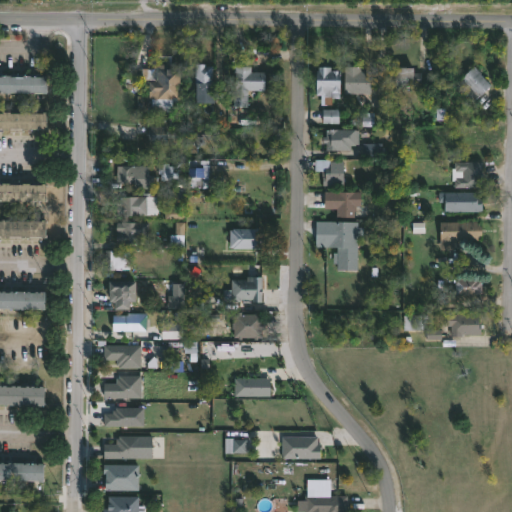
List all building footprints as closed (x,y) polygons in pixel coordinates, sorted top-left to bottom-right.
[(181,64),(179,98),(173,98),(172,111),(151,110),(152,98),(148,98),(148,82),(140,82),(141,67),(153,68),(153,63),(181,64)] [(204,63),(204,65),(211,65),(211,82),(213,82),(213,102),(203,102),(203,105),(199,105),(199,102),(193,102),(194,63),(204,63)] [(487,98),(478,106),(456,82),(473,65),(491,84),(481,92),(487,98)] [(263,72),(263,90),(247,89),(246,106),(232,106),(232,97),(230,97),(231,88),(233,88),(233,66),(250,66),(250,71),(263,72)] [(329,66),(329,70),(338,70),(338,96),(330,96),(330,104),(320,104),(320,95),(314,95),(315,70),(317,70),(317,66),(329,66)] [(359,66),(359,70),(369,70),(369,85),(357,85),(357,95),(343,95),(344,66),(359,66)] [(411,66),(411,70),(421,70),(420,84),(384,88),(384,73),(395,74),(395,66),(411,66)] [(10,74),(10,76),(23,76),(23,74),(47,76),(47,93),(31,91),(30,93),(11,91),(11,92),(2,92),(2,90),(0,90),(0,74),(2,75),(2,74),(10,74)] [(0,111),(11,110),(11,112),(22,112),(22,111),(43,112),(43,111),(47,111),(47,132),(35,132),(35,129),(25,129),(25,132),(11,132),(11,128),(3,128),(3,131),(0,131),(0,111)] [(339,112),(324,112),(324,124),(339,124),(339,112)] [(165,141),(150,142),(149,126),(168,125),(167,116),(175,116),(175,133),(168,134),(169,141),(165,141)] [(357,139),(357,148),(350,147),(350,151),(325,151),(325,143),(321,143),(321,136),(324,136),(324,128),(357,129),(357,139)] [(214,159),(213,187),(192,187),(192,176),(190,176),(191,159),(214,159)] [(329,159),(329,161),(342,161),(342,184),(321,185),(321,175),(323,174),(323,171),(313,171),(313,159),(329,159)] [(480,164),(480,187),(453,187),(453,180),(455,180),(455,177),(461,177),(461,171),(454,171),(453,161),(480,162),(480,164)] [(130,165),(130,166),(146,167),(146,176),(152,176),(152,187),(139,187),(139,181),(135,181),(135,183),(115,182),(115,165),(130,165)] [(11,182),(11,184),(22,184),(22,182),(30,183),(30,184),(46,183),(46,202),(0,201),(0,182),(1,183),(1,182),(11,182)] [(153,187),(154,196),(156,196),(156,209),(159,209),(159,214),(117,215),(116,196),(145,196),(145,187),(153,187)] [(353,206),(353,217),(335,217),(335,208),(323,208),(323,191),(359,192),(359,206),(353,206)] [(476,191),(476,196),(481,196),(481,203),(486,203),(486,207),(480,207),(480,211),(444,211),(443,202),(438,202),(438,192),(476,191)] [(204,218),(220,218),(220,200),(204,200),(204,218)] [(46,219),(46,222),(49,222),(50,237),(45,237),(45,240),(32,240),(32,236),(23,236),(23,240),(11,239),(11,236),(3,235),(3,240),(0,240),(0,219),(2,220),(2,219),(42,221),(42,219),(46,219)] [(356,221),(356,227),(362,227),(362,236),(356,236),(357,270),(336,270),(336,263),(332,263),(332,253),(336,253),(336,247),(323,247),(323,235),(326,235),(326,221),(356,221)] [(477,221),(477,223),(480,222),(480,235),(479,235),(479,238),(476,238),(476,239),(452,240),(452,249),(439,249),(438,222),(477,221)] [(146,242),(146,244),(114,243),(115,222),(147,222),(146,242)] [(258,229),(257,249),(227,247),(228,230),(231,230),(231,228),(258,229)] [(129,251),(128,270),(98,269),(98,259),(103,259),(104,250),(129,251)] [(260,276),(260,302),(250,302),(250,298),(240,299),(240,302),(230,302),(230,299),(224,299),(224,289),(230,289),(230,279),(243,279),(243,276),(250,276),(250,280),(252,280),(252,276),(260,276)] [(476,278),(476,280),(480,280),(480,285),(483,285),(483,288),(480,288),(480,292),(478,292),(478,295),(454,295),(454,282),(452,282),(452,279),(476,278)] [(132,301),(132,308),(118,308),(118,302),(113,301),(113,280),(139,281),(139,301),(132,301)] [(42,291),(42,292),(49,291),(48,309),(0,308),(0,291),(14,292),(14,291),(31,292),(31,291),(34,291),(34,292),(39,292),(39,291),(42,291)] [(261,314),(261,322),(264,322),(263,329),(260,329),(260,337),(256,337),(256,340),(252,340),(252,337),(241,337),(241,339),(232,337),(232,329),(230,329),(231,317),(232,317),(232,314),(237,314),(237,312),(240,312),(240,314),(261,314)] [(140,313),(145,314),(144,328),(139,328),(139,331),(113,331),(113,315),(128,315),(128,313),(140,313)] [(477,314),(477,323),(479,323),(479,334),(460,334),(460,336),(449,336),(449,326),(447,326),(447,314),(477,314)] [(424,316),(404,316),(404,331),(424,331),(424,316)] [(163,339),(183,339),(183,324),(163,324),(163,339)] [(142,344),(142,367),(121,367),(121,365),(117,365),(118,359),(105,359),(105,344),(142,344)] [(142,398),(106,397),(106,382),(117,383),(117,377),(120,377),(120,375),(143,375),(142,398)] [(0,385),(4,385),(4,387),(10,387),(10,385),(13,385),(13,387),(27,386),(27,387),(41,386),(43,390),(45,390),(45,401),(42,401),(42,405),(41,405),(40,406),(35,406),(35,407),(29,407),(29,405),(1,405),(1,404),(0,404),(0,385)] [(144,425),(104,426),(104,413),(113,413),(113,410),(116,410),(116,407),(144,407),(144,425)] [(140,458),(104,458),(104,443),(116,443),(116,438),(119,438),(119,435),(140,436),(140,458)] [(0,462),(11,462),(11,464),(13,464),(13,462),(23,462),(23,464),(29,463),(29,464),(43,463),(43,466),(46,466),(46,478),(44,478),(44,480),(0,479),(0,462)] [(137,465),(136,491),(103,490),(103,474),(102,474),(102,464),(137,465)] [(137,496),(137,505),(141,505),(141,511),(137,511),(101,511),(101,508),(106,508),(107,495),(137,496)] [(344,510),(343,511),(303,511),(304,495),(345,496),(345,510),(344,510)]
